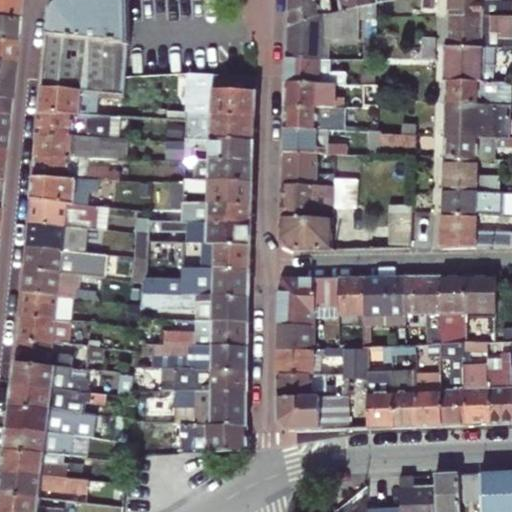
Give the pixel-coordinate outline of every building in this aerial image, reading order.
[(0,0),(0,13),(25,15),(25,0),(0,0)] [(57,16),(55,42),(133,51),(131,0),(121,0),(67,3),(63,5),(59,7),(57,11),(57,16)] [(289,0),(289,27),(338,15),(334,0),(289,0)] [(344,0),(348,12),(380,4),(390,1),(389,0),(344,0)] [(488,17),(499,16),(499,2),(484,2),(484,0),(451,0),(451,15),(488,17)] [(289,27),(288,59),(320,60),(321,39),(363,40),(364,15),(380,15),(380,4),(348,12),(338,15),(289,27)] [(0,36),(23,38),(25,15),(0,13),(0,36)] [(511,15),(499,16),(488,17),(451,15),(450,46),(485,47),(486,29),(493,29),(493,32),(504,32),(504,37),(511,37),(511,15)] [(0,58),(21,60),(23,38),(0,36),(0,58)] [(363,45),(363,40),(321,39),(320,60),(333,60),(334,44),(363,45)] [(101,95),(127,98),(130,79),(133,51),(55,42),(49,92),(101,95)] [(485,47),(450,46),(448,80),(494,82),(495,67),(484,66),(485,47)] [(0,80),(19,82),(21,60),(0,58),(0,80)] [(287,83),(331,85),(351,85),(351,73),(333,72),(333,60),(320,60),(288,59),(287,83)] [(220,92),(219,117),(262,119),(263,79),(246,79),(201,77),(200,92),(220,92)] [(0,95),(18,97),(19,82),(0,80),(0,95)] [(448,80),(448,102),(488,105),(511,104),(511,81),(494,82),(448,80)] [(287,83),(286,106),(330,108),(331,85),(287,83)] [(380,87),(367,86),(367,110),(380,110),(380,87)] [(47,116),(100,119),(101,95),(49,92),(47,116)] [(0,109),(17,111),(18,97),(0,95),(0,109)] [(448,102),(446,135),(483,137),(511,136),(511,104),(488,105),(448,102)] [(286,106),(286,129),(319,130),(346,131),(347,108),(330,108),(286,106)] [(0,145),(14,147),(17,111),(0,109),(0,145)] [(47,116),(44,141),(120,143),(121,120),(100,119),(47,116)] [(194,116),(193,141),(261,143),(262,119),(219,117),(194,116)] [(286,129),(285,152),(318,153),(348,154),(349,142),(319,141),(319,130),(286,129)] [(415,135),(380,133),(380,151),(380,156),(415,157),(415,135)] [(511,136),(483,137),(446,135),(445,157),(480,159),(495,159),(495,148),(511,146),(511,136)] [(42,162),(96,162),(123,163),(123,143),(120,143),(44,141),(42,162)] [(218,153),(218,163),(260,164),(261,143),(193,141),(192,163),(203,163),(203,152),(218,153)] [(0,175),(11,177),(14,147),(0,145),(0,175)] [(285,152),(284,185),(317,186),(318,153),(285,152)] [(478,192),(480,159),(445,157),(444,190),(478,192)] [(96,172),(96,162),(42,162),(40,182),(107,183),(116,184),(116,173),(96,172)] [(217,168),(217,183),(260,184),(260,164),(218,163),(203,163),(192,163),(192,182),(204,182),(204,171),(208,171),(208,167),(217,168)] [(0,206),(8,207),(11,177),(0,175),(0,206)] [(107,183),(40,182),(38,203),(82,207),(83,195),(106,195),(107,183)] [(260,184),(217,183),(204,182),(192,182),(192,185),(191,204),(202,205),(202,192),(216,192),(216,205),(259,207),(260,184)] [(191,204),(192,185),(179,185),(178,211),(190,211),(191,204)] [(295,251),(334,250),(336,187),(317,186),(284,185),(283,239),(295,251)] [(478,192),(444,190),(443,212),(478,214),(497,214),(497,193),(478,192)] [(82,207),(38,203),(36,226),(71,229),(102,231),(104,210),(82,207)] [(393,203),(393,242),(415,242),(415,203),(393,203)] [(207,205),(207,224),(258,226),(259,207),(216,205),(207,205)] [(442,248),(511,246),(511,234),(477,233),(478,214),(443,212),(442,248)] [(258,226),(207,224),(157,223),(155,243),(173,243),(173,232),(200,233),(199,244),(217,244),(258,246),(258,226)] [(71,229),(36,226),(34,249),(69,253),(71,229)] [(80,252),(101,254),(102,244),(112,245),(113,235),(82,232),(80,252)] [(191,244),(173,243),(155,243),(154,260),(190,261),(191,244)] [(258,246),(217,244),(217,250),(221,250),(221,270),(257,271),(258,246)] [(80,254),(69,253),(34,249),(32,273),(67,276),(111,280),(114,255),(101,254),(80,252),(80,254)] [(135,282),(150,283),(151,274),(152,274),(154,260),(137,258),(135,282)] [(221,270),(205,270),(204,297),(256,298),(257,271),(221,270)] [(67,276),(32,273),(30,296),(65,299),(67,276)] [(443,277),(444,327),(444,331),(444,344),(462,342),(468,342),(468,308),(497,308),(497,276),(443,277)] [(405,315),(404,277),(365,279),(364,315),(364,325),(405,325),(405,315)] [(443,277),(404,277),(405,315),(435,314),(436,327),(444,327),(443,277)] [(280,288),(280,324),(315,325),(315,307),(315,279),(285,280),(280,288)] [(315,279),(315,307),(340,306),(340,279),(315,279)] [(340,315),(364,315),(365,279),(340,279),(340,306),(340,315)] [(150,288),(149,297),(162,297),(162,288),(150,288)] [(62,322),(65,299),(30,296),(27,319),(62,322)] [(256,298),(204,297),(162,297),(149,297),(148,306),(148,314),(205,314),(205,324),(256,324),(256,298)] [(146,332),(148,314),(148,306),(137,305),(135,330),(146,332)] [(27,319),(25,343),(60,347),(62,322),(27,319)] [(255,349),(256,324),(205,324),(204,324),(203,335),(172,335),(172,348),(255,349)] [(323,359),(323,351),(314,350),(315,325),(280,324),(279,373),(312,373),(320,373),(321,368),(312,367),(312,359),(323,359)] [(76,347),(81,348),(98,349),(107,350),(109,328),(78,325),(76,347)] [(419,332),(419,345),(439,344),(444,344),(444,331),(419,332)] [(488,341),(488,355),(511,355),(511,340),(488,341)] [(441,389),(442,425),(465,424),(463,369),(462,342),(444,344),(439,344),(440,357),(451,357),(453,389),(441,389)] [(25,343),(23,365),(58,370),(60,347),(25,343)] [(96,374),(98,349),(81,348),(78,372),(96,374)] [(203,373),(255,372),(255,349),(172,348),(164,348),(164,373),(203,373)] [(344,356),(345,371),(367,370),(366,348),(346,348),(346,356),(344,356)] [(345,373),(345,371),(344,356),(336,356),(336,373),(338,373),(345,373)] [(20,388),(90,396),(92,383),(75,381),(76,371),(58,370),(23,365),(20,388)] [(465,424),(491,423),(489,371),(489,368),(463,369),(465,424)] [(415,371),(417,426),(442,425),(441,389),(440,370),(415,371)] [(511,422),(511,370),(489,371),(491,423),(511,422)] [(392,372),(394,427),(417,426),(415,371),(392,372)] [(203,373),(204,394),(255,393),(255,372),(203,373)] [(369,427),(394,427),(392,372),(367,373),(369,427)] [(279,373),(279,396),(312,396),(312,373),(279,373)] [(345,373),(338,373),(338,383),(329,383),(328,396),(345,396),(345,373)] [(93,396),(90,396),(20,388),(17,409),(91,418),(93,396)] [(203,426),(254,427),(255,393),(204,394),(203,426)] [(288,431),(350,428),(349,417),(330,418),(330,407),(353,406),(353,396),(345,396),(328,396),(312,396),(279,396),(279,422),(288,431)] [(15,432),(91,441),(94,441),(97,419),(91,418),(17,409),(15,432)] [(188,426),(168,426),(168,451),(188,451),(188,426)] [(188,451),(188,456),(256,452),(254,427),(203,426),(188,426),(188,451)] [(15,432),(12,453),(66,459),(67,450),(90,452),(91,441),(15,432)] [(9,475),(88,483),(90,462),(66,459),(12,453),(9,475)] [(487,499),(487,511),(511,511),(511,472),(486,473),(487,499)] [(486,473),(464,474),(465,500),(487,499),(486,473)] [(440,485),(440,511),(465,511),(465,500),(464,474),(439,475),(440,485)] [(9,475),(6,500),(46,503),(48,493),(86,496),(88,483),(9,475)] [(440,511),(440,485),(417,486),(418,510),(406,510),(405,511),(440,511)] [(383,511),(383,486),(373,487),(373,508),(373,511),(383,511)] [(418,510),(417,486),(405,487),(406,510),(418,510)] [(85,507),(86,496),(48,493),(46,503),(72,506),(85,507)] [(6,500),(4,511),(45,511),(46,503),(6,500)]
